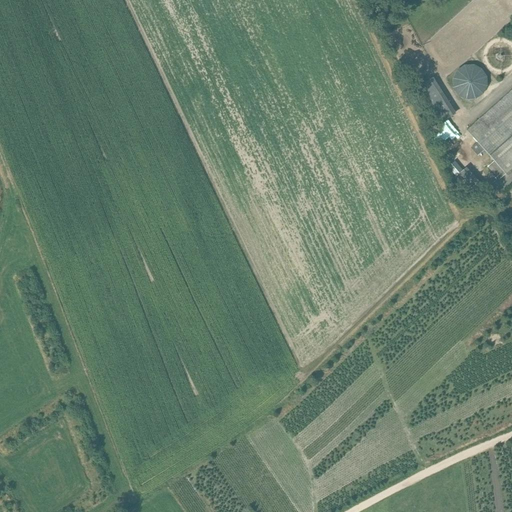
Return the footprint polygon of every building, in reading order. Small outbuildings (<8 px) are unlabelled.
[(450,89),(476,100),(488,74),(462,62),(450,89)] [(443,122),(453,116),(430,80),(421,86),(443,122)] [(493,161),(505,175),(506,175),(511,169),(511,92),(473,127),(472,126),(466,131),(473,138),(493,161)] [(505,175),(493,161),(487,167),(499,180),(505,175)] [(471,196),(479,189),(463,171),(455,178),(471,196)]
